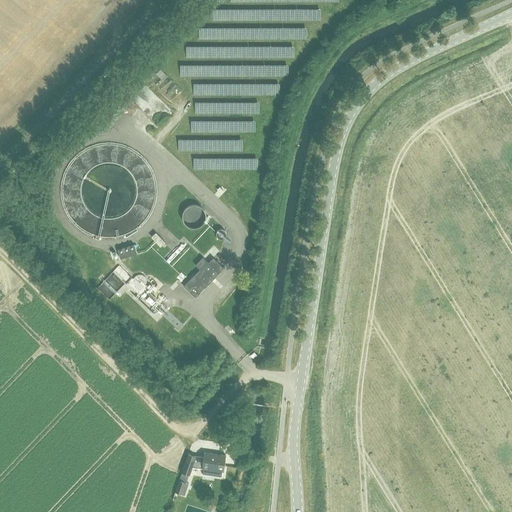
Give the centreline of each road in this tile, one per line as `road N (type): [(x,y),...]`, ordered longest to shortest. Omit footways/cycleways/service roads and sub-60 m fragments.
road 1 (tertiary): [(297,511),(293,433),(338,139),(374,83),(511,13)]
road 2 (track): [(250,371),(184,433),(0,253)]
road 3 (unclassified): [(0,166),(161,0)]
